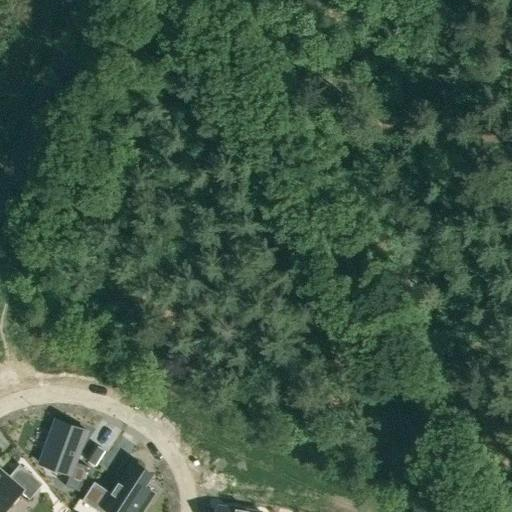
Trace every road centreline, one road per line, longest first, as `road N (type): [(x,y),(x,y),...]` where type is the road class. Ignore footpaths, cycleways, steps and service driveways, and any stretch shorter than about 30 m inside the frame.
road 1 (track): [(479,511),(210,0)]
road 2 (residential): [(0,407),(61,393),(132,417),(173,456),(188,511)]
